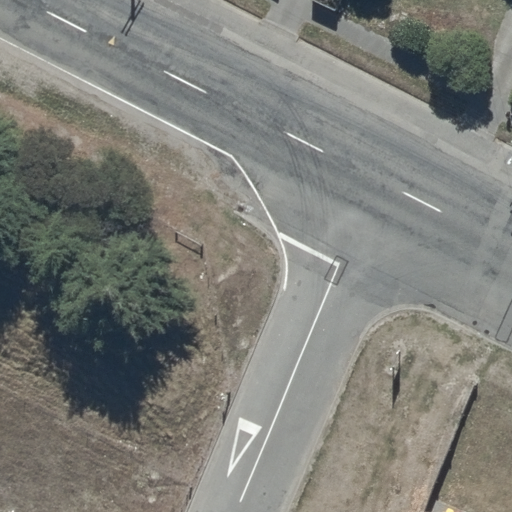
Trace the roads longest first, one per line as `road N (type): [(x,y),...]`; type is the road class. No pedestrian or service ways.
road 1 (residential): [(25,0),(375,176)]
road 2 (unclassified): [(375,176),(237,511)]
road 3 (residential): [(375,176),(511,246)]
